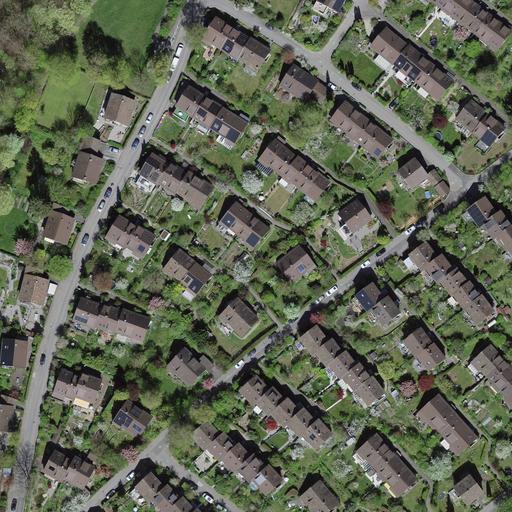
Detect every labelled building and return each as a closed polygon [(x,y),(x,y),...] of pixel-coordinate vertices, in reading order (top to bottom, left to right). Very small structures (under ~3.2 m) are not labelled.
[(318,0),(317,2),(339,13),(344,4),(345,0),(318,0)] [(450,14),(459,21),(472,3),(468,0),(439,0),(436,5),(437,4),(443,9),(443,8),(450,14)] [(475,33),(488,15),(480,9),(472,3),(459,21),(460,21),(467,26),(467,27),(475,33)] [(497,51),(511,33),(500,24),(488,15),(475,33),(481,38),(482,37),(489,43),(488,44),(497,51)] [(203,38),(221,49),(233,30),(219,22),(215,19),(203,38)] [(371,47),(394,65),(408,47),(408,46),(407,47),(396,38),(386,29),(378,38),(376,37),(372,42),(374,44),(371,47)] [(238,59),(250,41),(238,33),(233,30),(221,49),(238,59)] [(258,71),(270,52),(260,46),(250,40),(250,41),(238,59),(258,71)] [(416,82),(430,65),(419,56),(408,47),(394,65),(395,64),(401,69),(401,68),(408,74),(408,75),(416,82)] [(439,100),(453,83),(442,74),(430,65),(416,82),(439,100)] [(314,99),(324,87),(305,74),(293,66),(281,85),(305,101),(309,96),(314,99)] [(327,89),(324,87),(314,99),(321,104),(330,92),(327,89)] [(190,115),(194,118),(206,99),(196,93),(188,88),(176,107),(178,108),(174,115),(185,122),(190,115)] [(112,92),(104,117),(129,125),(132,115),(137,100),(112,92)] [(194,118),(211,128),(223,109),(213,104),(206,99),(194,118)] [(474,133),(488,116),(479,109),(471,102),(457,119),(465,126),(461,131),(468,137),(473,132),(474,133)] [(355,111),(345,103),(331,120),(347,133),(361,116),(355,111)] [(235,143),(247,124),(235,117),(223,109),(211,128),(235,143)] [(368,122),(361,116),(347,133),(362,145),(377,128),(368,122)] [(490,147),(504,129),(496,122),(488,116),(474,133),(490,147)] [(385,135),(377,128),(362,145),(378,158),(392,141),(385,135)] [(85,134),(80,150),(96,156),(101,139),(85,134)] [(283,176),(284,175),(297,159),(286,150),(275,141),(260,158),(283,176)] [(80,150),(71,175),(96,183),(101,170),(105,159),(96,156),(80,150)] [(157,185),(158,184),(157,183),(170,162),(162,157),(152,151),(138,173),(157,185)] [(300,188),(314,171),(306,164),(298,158),(297,159),(284,175),(300,188)] [(176,194),(177,193),(175,192),(188,171),(180,166),(171,160),(170,162),(157,183),(158,184),(176,194)] [(415,160),(399,173),(411,189),(427,177),(435,188),(443,182),(434,171),(427,176),(417,162),(415,160)] [(200,210),(215,185),(202,177),(189,170),(188,171),(175,192),(177,193),(191,201),(190,203),(200,210)] [(315,201),(329,183),(321,177),(314,171),(300,188),(315,201)] [(444,184),(443,182),(435,188),(442,197),(449,191),(444,184)] [(474,219),(480,227),(500,213),(500,212),(496,215),(490,207),(484,199),(468,211),(462,216),(468,224),(474,219)] [(253,251),(271,228),(261,220),(247,209),(237,200),(219,223),(227,229),(229,227),(245,240),(243,243),(253,251)] [(358,201),(339,215),(352,233),(362,226),(371,219),(358,201)] [(54,202),(51,210),(67,216),(70,208),(54,202)] [(51,210),(43,235),(67,244),(71,232),(76,219),(67,216),(51,210)] [(484,225),(494,239),(511,226),(511,225),(510,227),(505,220),(500,213),(480,227),(480,228),(484,225)] [(125,248),(126,247),(125,246),(137,225),(128,219),(120,214),(105,238),(115,244),(116,242),(125,248)] [(143,259),(157,235),(138,224),(137,225),(125,246),(126,247),(132,251),(131,252),(143,259)] [(497,238),(508,252),(511,248),(511,226),(494,239),(495,240),(497,238)] [(422,271),(422,272),(442,256),(438,259),(432,251),(426,243),(410,256),(412,258),(405,264),(415,276),(422,271)] [(300,244),(277,262),(294,283),(305,274),(317,265),(300,244)] [(186,289),(195,296),(213,273),(205,267),(187,253),(180,248),(162,270),(171,277),(172,275),(188,287),(186,289)] [(426,269),(438,284),(457,270),(456,269),(454,272),(448,264),(442,256),(422,272),(426,269)] [(26,265),(24,273),(42,277),(44,269),(26,265)] [(441,282),(452,296),(469,283),(469,282),(467,284),(462,277),(457,270),(438,284),(441,282)] [(24,273),(18,299),(44,305),(47,291),(50,279),(42,277),(24,273)] [(454,295),(464,309),(482,296),(481,296),(480,297),(475,290),(469,283),(452,296),(452,297),(454,295)] [(368,313),(370,312),(369,310),(383,300),(378,292),(372,284),(355,296),(368,313)] [(95,329),(96,327),(95,327),(103,304),(93,300),(81,296),(72,320),(95,329)] [(478,324),(494,312),(488,304),(482,296),(464,309),(465,310),(466,309),(478,324)] [(228,322),(242,336),(252,326),(260,319),(238,297),(218,317),(226,324),(228,322)] [(370,312),(382,327),(400,314),(394,306),(387,297),(383,300),(369,310),(370,312)] [(115,334),(116,332),(115,332),(123,309),(113,305),(104,302),(103,304),(95,327),(96,327),(115,334)] [(138,312),(123,307),(123,309),(115,332),(116,332),(144,341),(152,317),(138,312)] [(311,358),(315,355),(314,353),(328,343),(323,336),(316,327),(298,340),(311,358)] [(414,358),(432,345),(427,338),(420,329),(402,342),(414,358)] [(3,340),(0,367),(26,370),(28,355),(29,343),(3,340)] [(326,370),(329,367),(327,366),(342,355),(337,348),(332,340),(328,343),(314,353),(315,355),(326,370)] [(432,345),(414,358),(426,372),(428,370),(430,372),(445,360),(440,353),(433,344),(432,345)] [(481,369),(487,376),(504,361),(497,354),(490,346),(471,363),(471,364),(468,366),(475,374),(481,369)] [(185,347),(167,365),(189,387),(198,378),(206,369),(207,368),(199,359),(185,347)] [(339,382),(342,380),(341,378),(357,367),(352,360),(346,352),(342,355),(327,366),(329,367),(339,382)] [(204,354),(199,359),(207,368),(206,369),(209,372),(215,366),(204,354)] [(487,376),(501,391),(511,380),(511,370),(511,369),(504,361),(487,376)] [(353,394),(355,392),(354,391),(371,379),(366,373),(360,365),(357,367),(341,378),(342,380),(353,394)] [(74,400),(75,397),(74,396),(81,375),(71,371),(62,368),(52,395),(64,400),(65,397),(74,400)] [(95,403),(103,380),(93,376),(82,372),(81,375),(74,396),(75,397),(95,403)] [(253,408),(256,406),(254,404),(270,391),(263,384),(256,376),(238,392),(253,408)] [(368,409),(386,395),(379,387),(372,378),(371,379),(354,391),(355,392),(368,409)] [(511,403),(511,380),(501,391),(511,403)] [(268,419),(271,417),(270,415),(285,402),(279,396),(272,388),(270,391),(254,404),(256,406),(268,419)] [(0,398),(0,407),(13,407),(15,408),(17,400),(1,394),(0,398)] [(421,411),(441,432),(457,417),(447,406),(438,396),(421,411)] [(122,425),(139,437),(147,426),(154,416),(128,399),(112,422),(120,428),(122,425)] [(283,430),(286,427),(285,426),(300,413),(294,406),(288,399),(285,402),(270,415),(271,417),(283,430)] [(0,407),(0,434),(13,435),(13,423),(13,407),(0,407)] [(299,441),(301,438),(300,437),(315,423),(310,417),(303,410),(300,413),(285,426),(286,427),(299,441)] [(457,417),(441,432),(460,453),(476,438),(467,428),(457,417)] [(315,453),(333,437),(325,429),(318,421),(315,423),(300,437),(301,438),(315,453)] [(203,454),(206,451),(205,450),(220,436),(213,429),(207,422),(189,437),(203,454)] [(218,465),(221,462),(220,461),(235,448),(229,441),(223,434),(220,436),(205,450),(206,451),(218,465)] [(359,450),(373,465),(389,450),(382,442),(376,435),(359,450)] [(234,475),(237,473),(236,471),(250,458),(245,452),(238,445),(235,448),(220,461),(221,462),(234,475)] [(62,482),(64,479),(63,478),(73,459),(55,449),(49,460),(43,472),(62,482)] [(373,465),(386,480),(403,465),(396,457),(389,450),(373,465)] [(89,479),(96,466),(75,455),(73,459),(63,478),(64,479),(83,489),(89,479)] [(249,486),(252,483),(251,482),(266,469),(260,462),(253,455),(250,458),(236,471),(237,473),(249,486)] [(386,480),(400,495),(416,480),(410,472),(403,465),(386,480)] [(265,498),(283,482),(276,474),(268,466),(266,469),(251,482),(252,483),(265,498)] [(150,502),(152,500),(151,499),(165,486),(159,479),(152,471),(135,486),(150,502)] [(470,476),(454,488),(467,505),(475,499),(483,493),(470,476)] [(319,481),(302,496),(315,511),(328,511),(338,504),(329,493),(319,481)] [(163,511),(167,511),(181,497),(175,490),(168,483),(165,486),(151,499),(152,500),(163,511)] [(192,511),(196,509),(190,503),(183,496),(181,497),(167,511),(192,511)]
